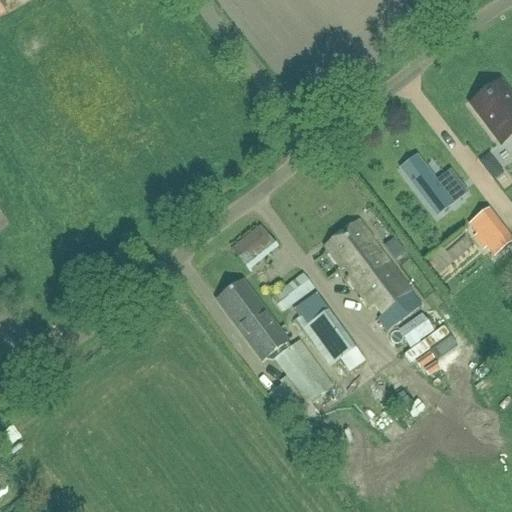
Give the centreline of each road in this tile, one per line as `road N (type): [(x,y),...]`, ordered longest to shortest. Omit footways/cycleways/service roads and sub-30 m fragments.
road 1 (unclassified): [(0,400),(312,151)]
road 2 (unclassified): [(312,151),(511,0)]
road 3 (unclassified): [(312,151),(194,0)]
